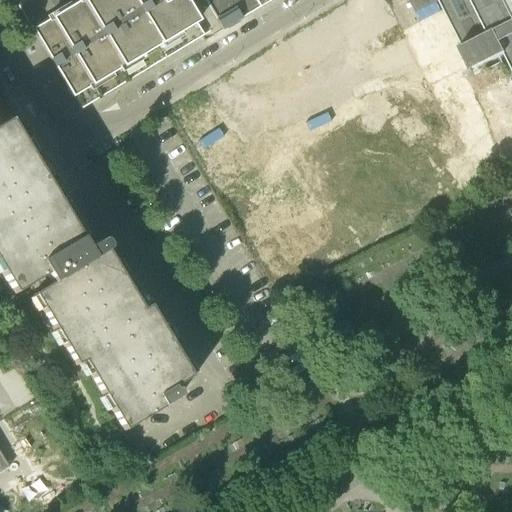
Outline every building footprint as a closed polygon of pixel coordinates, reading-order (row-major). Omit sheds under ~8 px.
[(37,27),(32,30),(73,98),(196,24),(181,0),(85,0),(38,29),(37,27)] [(511,0),(438,0),(462,45),(458,47),(470,70),(503,53),(511,70),(511,0)] [(471,72),(470,70),(458,47),(444,18),(302,91),(375,234),(511,166),(511,116),(507,105),(406,154),(405,155),(385,115),(471,72)] [(0,267),(4,273),(1,274),(15,297),(39,281),(45,290),(33,297),(35,299),(37,298),(44,310),(42,312),(55,334),(58,332),(65,345),(63,346),(77,368),(85,363),(93,376),(90,377),(103,399),(106,398),(113,409),(110,411),(124,433),(164,409),(163,408),(179,399),(181,397),(181,394),(179,390),(177,390),(176,390),(174,390),(174,389),(192,378),(191,375),(188,377),(181,365),(184,364),(170,341),(168,343),(160,330),(163,329),(150,307),(140,312),(132,300),(134,298),(121,276),(118,277),(111,265),(114,264),(106,252),(108,249),(107,247),(107,244),(105,242),(103,241),(102,241),(100,241),(79,206),(66,214),(9,121),(0,125),(0,267)] [(0,473),(9,468),(0,452),(0,473)]
